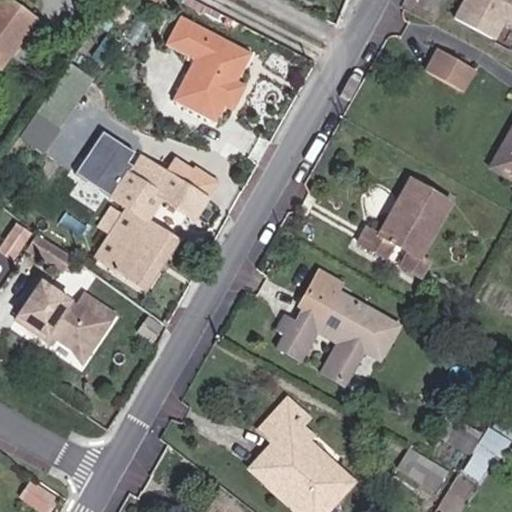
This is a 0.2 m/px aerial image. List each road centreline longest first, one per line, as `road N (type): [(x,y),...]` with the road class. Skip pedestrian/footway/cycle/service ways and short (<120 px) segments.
road 1 (residential): [(374,0),(104,479)]
road 2 (unknown): [(340,60),(221,0)]
road 3 (residential): [(104,479),(0,416)]
